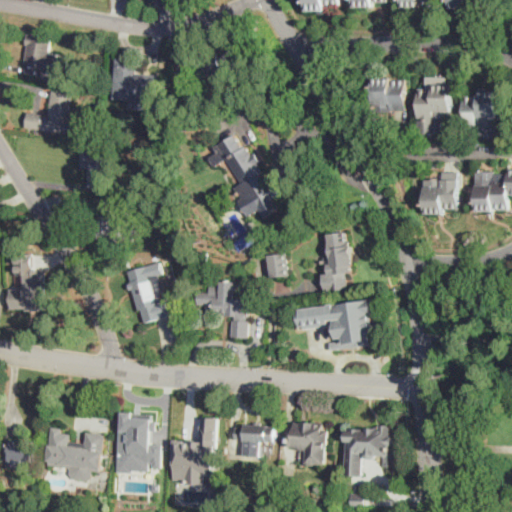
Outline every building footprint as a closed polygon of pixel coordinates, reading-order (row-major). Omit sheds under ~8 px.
[(320,10),(307,10),(307,0),(341,0),(341,5),(325,5),(325,9),(325,10),(320,10)] [(63,55),(59,79),(45,77),(46,68),(26,65),(29,44),(28,44),(29,34),(54,38),(51,54),(63,55)] [(240,68),(202,77),(198,61),(237,52),(240,68)] [(158,76),(154,111),(136,109),(137,102),(114,99),(117,71),(151,75),(156,76),(158,76)] [(455,84),(454,119),(436,118),(436,133),(433,133),(431,136),(426,136),(425,133),(420,133),(421,89),(428,89),(428,77),(438,77),(442,77),(448,77),(448,84),(455,84)] [(392,78),(392,82),(407,82),(408,110),(407,110),(395,111),(394,111),(376,111),(375,111),(374,79),(388,78),(391,78),(392,78)] [(90,83),(90,90),(80,89),(81,82),(90,83)] [(68,93),(61,132),(38,128),(27,126),(30,112),(49,115),(53,91),(68,93)] [(499,91),(500,138),(481,138),(481,126),(479,126),(468,126),(466,126),(466,98),(481,98),(481,92),(482,92),(486,91),(499,91)] [(245,148),(249,146),(254,155),(258,153),(260,156),(262,161),(258,163),(264,172),(261,174),(268,186),(273,182),(280,194),(274,198),(275,200),(250,216),(248,212),(241,200),(240,200),(249,195),(242,184),(245,183),(230,159),(226,161),(217,147),(237,135),(238,136),(245,148)] [(111,151),(108,188),(105,188),(89,187),(89,186),(91,168),(83,167),(85,149),(111,151)] [(511,168),(511,195),(511,211),(494,211),(490,211),(478,210),(478,171),(496,171),(496,173),(509,173),(509,168),(511,168)] [(439,213),(428,214),(427,180),(445,179),(450,179),(460,179),(461,179),(461,181),(461,208),(446,209),(446,213),(443,213),(439,213)] [(133,201),(133,225),(139,225),(139,242),(112,242),(112,234),(106,234),(106,214),(108,214),(108,204),(108,202),(108,201),(133,201)] [(263,236),(257,240),(253,233),(259,229),(263,236)] [(325,273),(327,292),(350,288),(348,272),(354,271),(353,264),(356,264),(353,239),(350,240),(349,230),(330,232),(333,262),(329,262),(331,272),(325,273)] [(257,243),(240,252),(235,243),(251,235),(252,234),(257,243)] [(292,274),(274,277),(270,254),(288,251),(292,274)] [(255,264),(248,267),(245,261),(253,258),(255,264)] [(39,273),(39,276),(47,276),(48,307),(36,308),(32,308),(14,309),(13,289),(25,288),(24,261),(38,261),(38,265),(39,273)] [(152,277),(160,302),(166,299),(167,300),(171,315),(170,316),(157,320),(147,323),(131,272),(160,263),(163,274),(152,277)] [(201,290),(200,304),(209,304),(208,310),(228,311),(228,315),(235,315),(234,336),(250,337),(251,299),(235,299),(236,280),(223,280),(223,285),(211,285),(211,291),(201,290)] [(301,308),(304,328),(333,325),(331,319),(336,319),(338,337),(341,337),(341,340),(331,341),(333,350),(385,343),(378,296),(301,308)] [(220,417),(218,466),(215,466),(215,474),(206,473),(206,483),(187,482),(188,479),(176,478),(177,439),(188,439),(188,441),(194,442),(194,440),(202,441),(203,424),(204,424),(205,416),(220,417)] [(279,426),(278,442),(276,442),(262,441),(262,446),(262,451),(261,457),(246,456),(247,446),(247,438),(241,438),(242,429),(245,429),(246,427),(246,424),(249,424),(258,425),(262,425),(279,426)] [(331,429),(329,453),(319,452),(318,460),(308,459),(305,459),(306,450),(295,449),(292,449),(295,426),(296,426),(306,427),(310,427),(331,429)] [(83,442),(88,443),(89,432),(89,431),(109,434),(106,454),(106,457),(104,467),(102,467),(102,470),(102,472),(95,471),(93,481),(75,479),(76,476),(72,475),(72,469),(62,467),(52,465),(52,461),(50,461),(53,444),(53,445),(55,427),(65,428),(65,433),(74,434),(73,440),(76,441),(83,442)] [(397,431),(396,443),(388,443),(387,457),(377,456),(377,462),(369,462),(370,456),(367,456),(368,441),(363,441),(364,430),(384,431),(388,431),(397,431)] [(40,444),(37,464),(9,459),(11,445),(12,439),(21,441),(40,444)] [(167,451),(166,471),(124,468),(125,442),(141,443),(141,449),(167,451)] [(366,499),(366,508),(353,508),(353,494),(366,495),(366,499)] [(164,509),(157,510),(156,504),(163,502),(164,509)]
